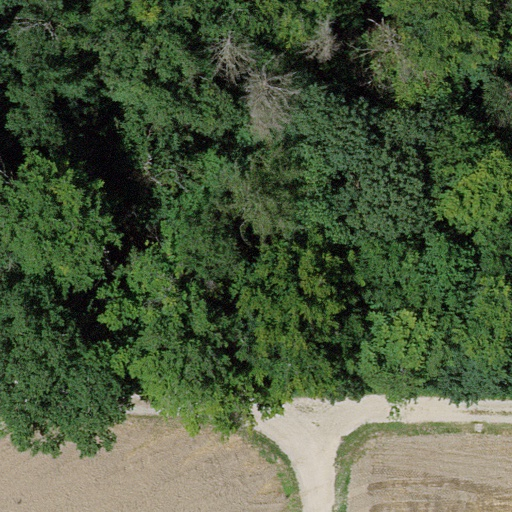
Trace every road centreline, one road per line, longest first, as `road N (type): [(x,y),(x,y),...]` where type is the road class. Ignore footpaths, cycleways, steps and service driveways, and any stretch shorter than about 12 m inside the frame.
road 1 (track): [(0,382),(312,408),(318,511)]
road 2 (track): [(312,408),(511,411)]
